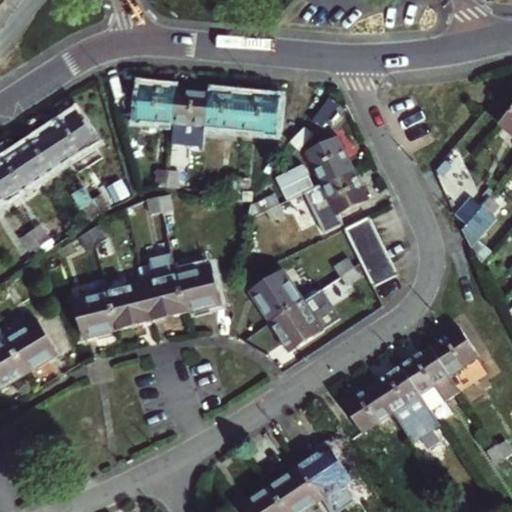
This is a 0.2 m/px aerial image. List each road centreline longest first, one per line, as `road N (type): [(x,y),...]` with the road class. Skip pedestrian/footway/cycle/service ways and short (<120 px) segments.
road 1 (residential): [(168,463),(379,331),(417,299),(428,278),(428,239),(349,59)]
road 2 (residential): [(132,42),(349,59)]
road 3 (residential): [(0,108),(91,52),(132,42)]
road 4 (residential): [(349,59),(482,45)]
